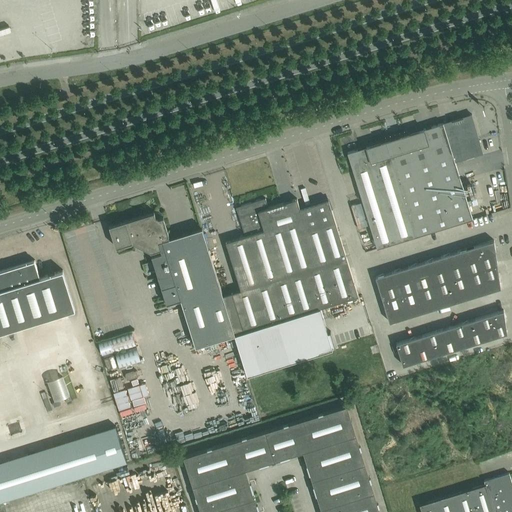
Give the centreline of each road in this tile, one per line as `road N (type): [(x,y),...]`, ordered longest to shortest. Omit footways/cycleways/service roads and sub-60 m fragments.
road 1 (tertiary): [(0,162),(511,6)]
road 2 (unclassified): [(0,227),(416,98),(502,81)]
road 3 (tertiary): [(434,0),(0,132)]
road 4 (unclassified): [(0,81),(126,61),(321,0)]
road 5 (unknown): [(369,264),(390,332),(511,292)]
road 6 (unknown): [(369,264),(511,220)]
road 7 (unknown): [(325,126),(369,264)]
road 8 (unclassified): [(264,511),(256,479),(287,466),(307,511)]
